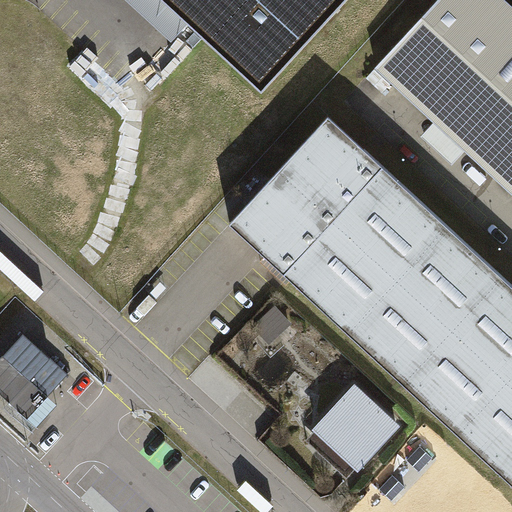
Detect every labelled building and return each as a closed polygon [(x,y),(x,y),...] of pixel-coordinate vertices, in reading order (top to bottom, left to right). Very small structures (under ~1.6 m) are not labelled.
[(136,0),(251,105),(347,0),(136,0)] [(444,0),(383,64),(511,186),(511,1),(510,0),(444,0)] [(511,484),(511,286),(328,116),(228,224),(248,242),(511,484)] [(291,323),(273,304),(250,325),(268,344),(291,323)] [(190,380),(223,411),(246,387),(225,367),(229,363),(216,352),(190,380)] [(359,469),(402,423),(355,379),(312,425),(315,428),(305,440),(344,476),(354,464),(359,469)]
